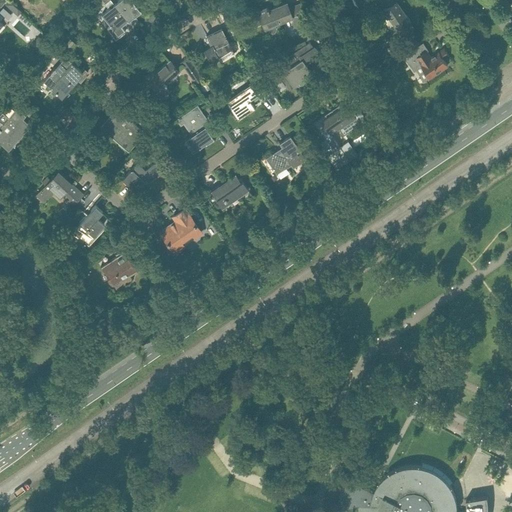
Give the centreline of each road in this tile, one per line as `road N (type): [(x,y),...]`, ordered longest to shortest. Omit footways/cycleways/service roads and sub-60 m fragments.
road 1 (primary): [(511,102),(0,457)]
road 2 (primary): [(0,492),(511,138)]
road 3 (residential): [(59,141),(143,212),(326,88),(335,52),(312,0)]
road 4 (residential): [(222,0),(166,32),(59,141)]
